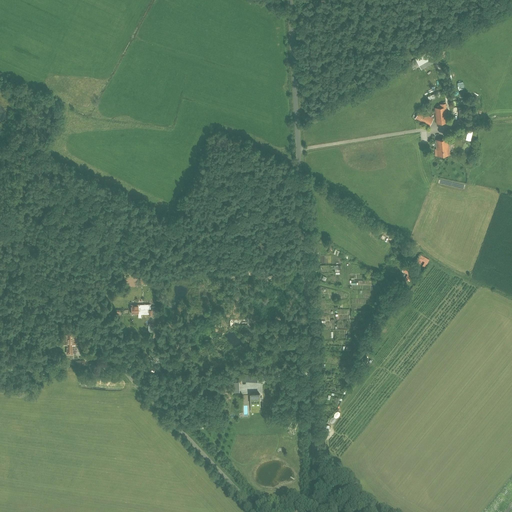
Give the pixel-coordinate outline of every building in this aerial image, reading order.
[(417,58),(421,66),(436,59),(432,51),(417,58)] [(430,100),(442,96),(441,92),(428,97),(430,100)] [(427,102),(426,106),(425,106),(423,112),(429,114),(431,108),(430,108),(432,104),(427,102)] [(446,106),(440,107),(435,107),(437,124),(448,123),(446,106)] [(434,118),(426,114),(420,111),(415,119),(421,122),(421,123),(429,127),(434,118)] [(437,150),(435,150),(436,156),(450,154),(449,138),(436,140),(437,150)] [(427,258),(427,257),(420,254),(416,261),(421,264),(423,261),(425,261),(423,264),(422,266),(425,267),(429,260),(427,258)] [(416,270),(406,265),(402,271),(408,274),(405,279),(410,281),(416,270)] [(41,307),(38,307),(37,312),(42,312),(42,315),(46,315),(46,309),(41,309),(41,307)] [(62,334),(62,337),(62,342),(67,342),(67,344),(67,353),(72,353),(72,344),(78,344),(78,337),(73,337),(73,332),(67,332),(67,334),(62,334)] [(251,404),(252,404),(253,404),(253,408),(260,408),(260,394),(251,394),(251,399),(251,404)]
